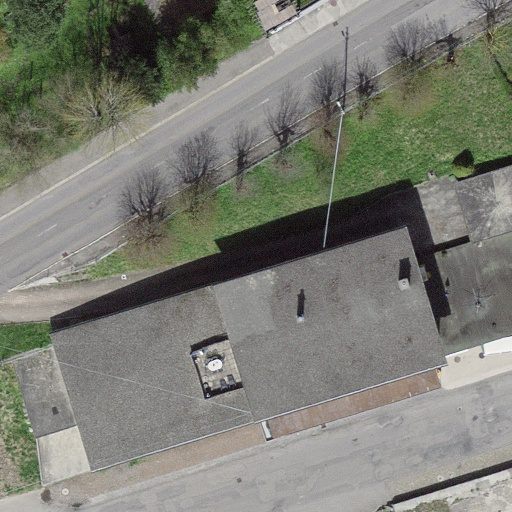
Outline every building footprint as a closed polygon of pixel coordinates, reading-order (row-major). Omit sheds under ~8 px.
[(310,0),(247,0),(264,27),(310,0)] [(511,164),(457,182),(474,240),(479,238),(511,228),(511,164)] [(511,323),(511,228),(479,238),(507,326),(511,323)] [(438,354),(435,347),(408,260),(400,234),(221,289),(258,409),(438,354)] [(479,238),(474,240),(408,260),(435,347),(507,326),(479,238)] [(95,460),(258,409),(221,289),(57,339),(59,344),(11,359),(33,430),(81,416),(95,460)]
